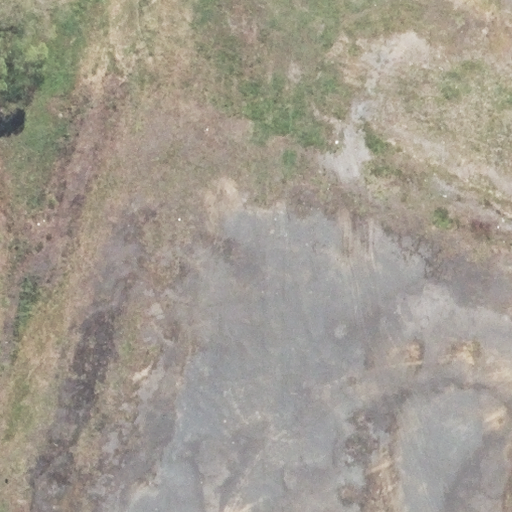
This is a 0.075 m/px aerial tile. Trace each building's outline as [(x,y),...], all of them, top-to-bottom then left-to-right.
[(202,46),(216,0),(157,0),(148,29),(202,46)] [(353,0),(272,0),(246,70),(316,97),(353,0)] [(511,50),(416,0),(414,0),(376,72),(511,144),(511,50)] [(338,183),(173,117),(154,166),(201,185),(195,199),(217,208),(222,193),(307,227),(304,234),(336,245),(340,234),(354,239),(370,194),(338,183)] [(431,511),(511,511),(511,404),(492,401),(451,395),(431,511)]
